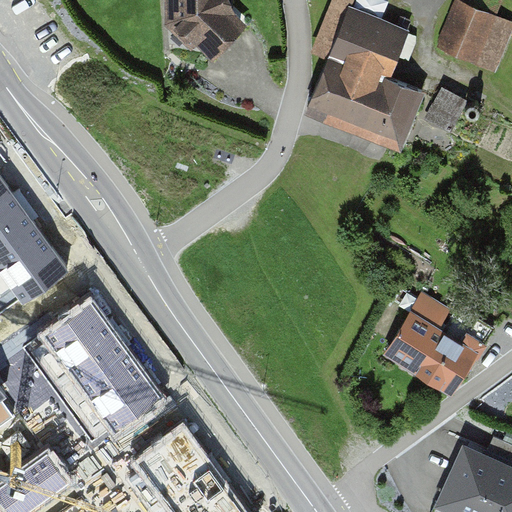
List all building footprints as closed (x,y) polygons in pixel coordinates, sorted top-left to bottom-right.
[(225,0),(166,0),(165,27),(208,62),(248,26),(226,5),(225,0)] [(511,7),(511,0),(465,0),(441,60),(485,78),(511,7)] [(413,32),(345,6),(305,110),(373,136),(413,32)] [(428,116),(453,126),(465,97),(441,87),(428,116)] [(476,349),(411,310),(384,355),(449,394),(476,349)] [(511,511),(511,465),(461,444),(433,510),(438,511),(511,511)]
